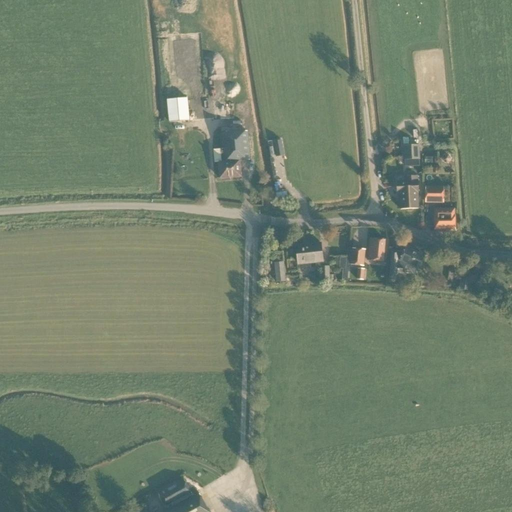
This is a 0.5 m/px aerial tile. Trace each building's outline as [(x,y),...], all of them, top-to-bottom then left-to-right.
[(195,44),(165,47),(171,107),(201,104),(195,44)] [(255,160),(253,131),(221,134),(223,154),(221,154),(221,162),(218,163),(219,179),(241,177),(239,161),(255,160)] [(274,141),(276,157),(283,156),(281,140),(274,141)] [(404,147),(404,160),(420,160),(419,146),(404,147)] [(399,194),(400,210),(418,209),(417,176),(405,177),(405,182),(396,182),(397,194),(399,194)] [(443,188),(425,188),(425,203),(444,203),(443,188)] [(434,216),(434,230),(455,230),(455,216),(454,216),(454,209),(434,209),(434,216)] [(367,261),(383,262),(385,240),(369,239),(367,261)] [(323,262),(321,243),(296,246),(298,265),(323,262)] [(396,279),(397,269),(404,270),(407,264),(418,270),(424,257),(405,248),(403,253),(398,252),(391,251),(389,278),(396,279)] [(363,266),(365,250),(353,249),(351,265),(363,266)] [(335,268),(343,268),(341,279),(346,280),(349,258),(336,257),(335,268)] [(458,275),(461,261),(453,260),(451,273),(458,275)] [(284,262),(274,263),(276,283),(286,282),(284,262)] [(329,281),(329,267),(320,267),(321,281),(329,281)] [(472,279),(461,277),(459,289),(469,291),(472,279)] [(191,494),(184,480),(158,495),(167,511),(164,511),(208,511),(197,491),(191,494)]
